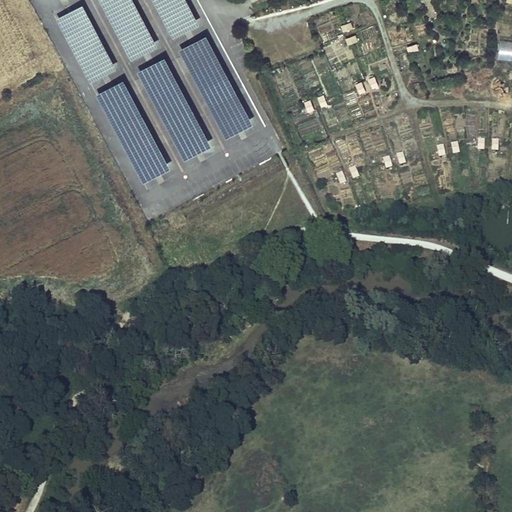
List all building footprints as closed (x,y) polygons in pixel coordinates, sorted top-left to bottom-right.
[(345,31),(353,28),(351,21),(342,25),(345,31)] [(349,44),(358,40),(355,34),(346,38),(349,44)] [(511,42),(499,41),(498,61),(511,61),(511,42)] [(325,94),(318,97),(321,106),(328,103),(325,94)] [(307,111),(314,110),(312,100),(305,102),(307,111)] [(452,153),(459,152),(458,141),(451,142),(452,153)] [(439,157),(445,156),(443,144),(437,145),(439,157)] [(386,168),(393,166),(390,156),(383,157),(386,168)] [(349,168),(352,178),(359,177),(356,166),(349,168)] [(336,174),(340,184),(346,182),(342,171),(336,174)]
